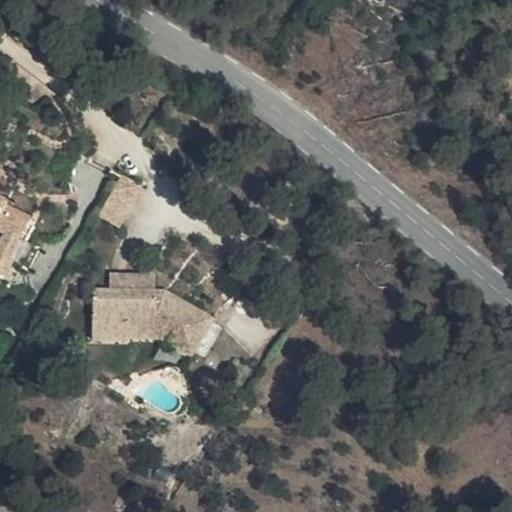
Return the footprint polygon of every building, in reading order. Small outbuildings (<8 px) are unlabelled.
[(0,293),(7,281),(2,278),(25,239),(0,222),(2,217),(0,215),(0,293)] [(123,228),(109,219),(99,234),(87,252),(101,262),(123,228)] [(32,243),(25,239),(2,278),(7,281),(18,288),(34,267),(23,258),(32,243)] [(204,344),(151,313),(89,319),(89,355),(123,353),(122,345),(146,344),(147,357),(181,381),(204,344)] [(122,345),(123,353),(124,359),(147,357),(146,344),(122,345)] [(124,359),(123,353),(89,355),(90,369),(123,366),(124,359)]
